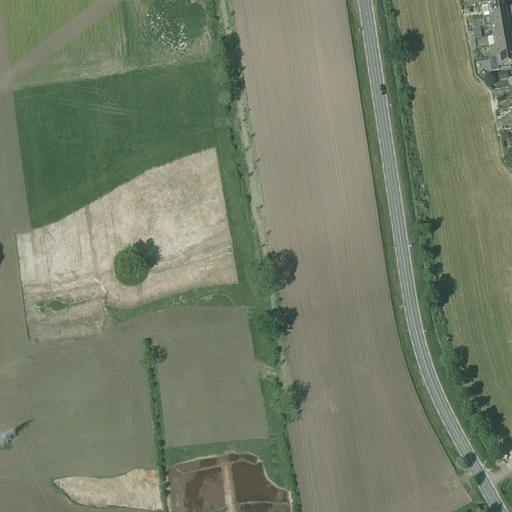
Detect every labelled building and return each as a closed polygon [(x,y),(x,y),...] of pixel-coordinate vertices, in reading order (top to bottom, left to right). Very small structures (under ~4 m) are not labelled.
[(505,4),(488,7),(489,17),(507,14),(505,4)] [(507,14),(489,17),(491,27),(509,24),(507,14)] [(509,24),(491,27),(493,37),(510,34),(509,24)] [(510,34),(493,37),(494,47),(511,44),(510,34)] [(494,47),(490,48),(491,58),(496,57),(511,54),(511,44),(494,47)] [(511,54),(496,57),(498,68),(511,65),(511,54)]
